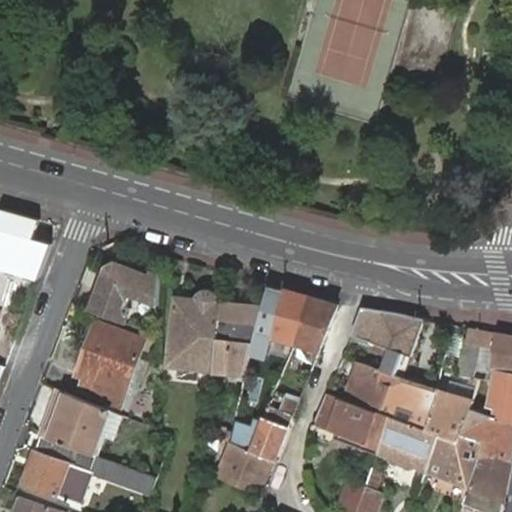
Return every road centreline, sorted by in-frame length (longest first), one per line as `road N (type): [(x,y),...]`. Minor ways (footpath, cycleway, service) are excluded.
road 1 (tertiary): [(511,277),(351,258),(99,188)]
road 2 (residential): [(0,459),(99,188)]
